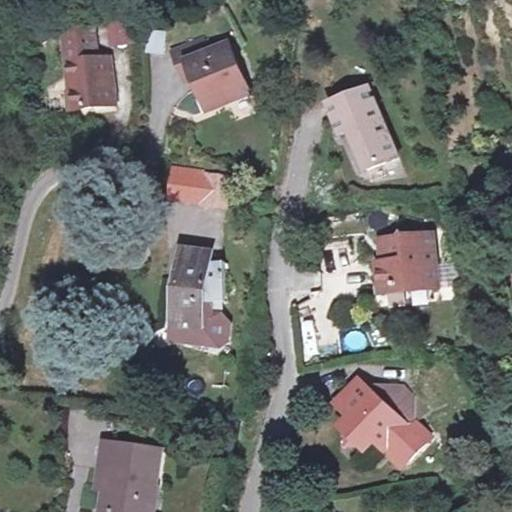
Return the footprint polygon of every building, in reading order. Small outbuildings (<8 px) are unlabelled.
[(130,18),(110,21),(114,46),(134,43),(130,18)] [(98,63),(94,32),(64,36),(73,112),(115,107),(110,61),(98,63)] [(166,38),(151,36),(150,55),(165,56),(166,38)] [(251,96),(230,47),(210,56),(204,43),(175,56),(187,83),(195,79),(208,108),(227,99),(230,105),(251,96)] [(355,144),(373,182),(402,168),(370,98),(329,116),(344,148),(355,144)] [(230,178),(208,176),(204,208),(226,211),(230,178)] [(404,289),(405,298),(434,293),(428,241),(380,246),(381,260),(387,260),(388,269),(382,269),(377,270),(380,293),(404,289)] [(215,255),(186,252),(182,288),(185,289),(180,335),(185,335),(212,339),(216,307),(225,306),(230,306),(228,266),(214,266),(215,255)] [(404,289),(380,293),(381,301),(405,298),(404,289)] [(212,339),(185,335),(184,348),(223,352),(231,346),(233,327),(225,317),(225,306),(216,307),(212,339)] [(340,442),(344,446),(345,458),(357,457),(363,461),(368,460),(375,452),(386,462),(407,438),(405,436),(358,395),(353,392),(344,403),(348,407),(337,421),(347,429),(340,439),(340,442)] [(380,393),(410,421),(410,404),(396,392),(380,393)] [(411,429),(410,421),(380,393),(358,395),(405,436),(411,429)] [(333,417),(337,421),(348,407),(344,403),(333,417)] [(245,425),(231,423),(229,438),(224,437),(222,455),(240,458),(245,425)] [(116,471),(110,511),(152,511),(154,505),(161,506),(168,453),(111,447),(108,470),(116,471)]
